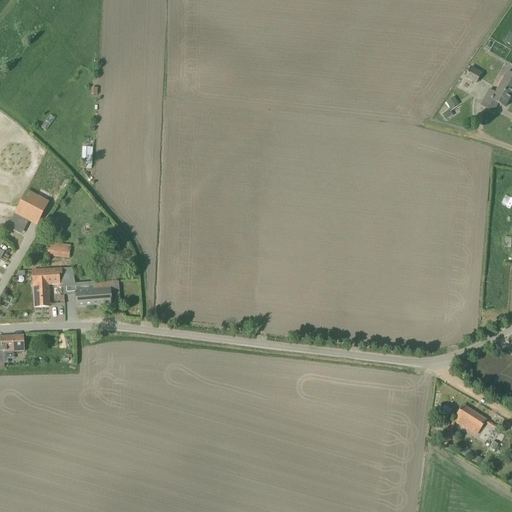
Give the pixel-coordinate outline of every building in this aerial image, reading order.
[(475,84),(481,73),(471,67),(465,78),(475,84)] [(505,108),(511,94),(511,75),(507,73),(495,94),(489,90),(480,106),(492,113),(497,104),(505,108)] [(429,163),(442,163),(442,146),(429,146),(429,163)] [(83,148),(82,165),(92,166),(93,149),(83,148)] [(446,229),(458,229),(459,170),(448,170),(446,229)] [(27,191),(15,215),(37,227),(49,203),(27,191)] [(49,243),(47,257),(69,259),(71,246),(49,243)] [(99,251),(98,263),(111,265),(113,252),(99,251)] [(61,275),(61,269),(32,271),(34,298),(36,298),(36,308),(49,307),(48,286),(59,285),(58,275),(61,275)] [(58,275),(59,285),(75,284),(72,269),(61,269),(61,275),(58,275)] [(75,292),(76,308),(120,304),(118,282),(94,284),(95,291),(75,292)] [(0,368),(4,368),(3,353),(24,352),(23,336),(0,337),(0,368)] [(478,417),(479,416),(463,406),(456,416),(472,426),(473,426),(478,429),(483,420),(478,417)] [(442,438),(443,439),(441,440),(443,443),(445,442),(446,444),(454,439),(451,433),(442,438)]
